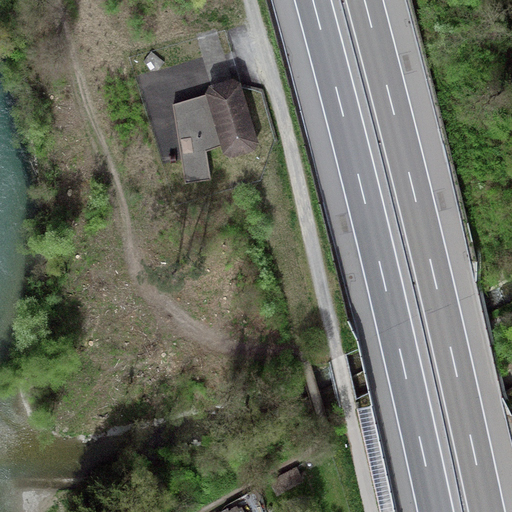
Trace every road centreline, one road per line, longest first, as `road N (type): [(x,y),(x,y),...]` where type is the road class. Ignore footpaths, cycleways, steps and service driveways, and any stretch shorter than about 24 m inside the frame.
road 1 (motorway): [(312,0),(435,511)]
road 2 (motorway): [(486,511),(364,0)]
road 3 (track): [(335,353),(249,0)]
road 4 (residential): [(373,511),(335,353)]
